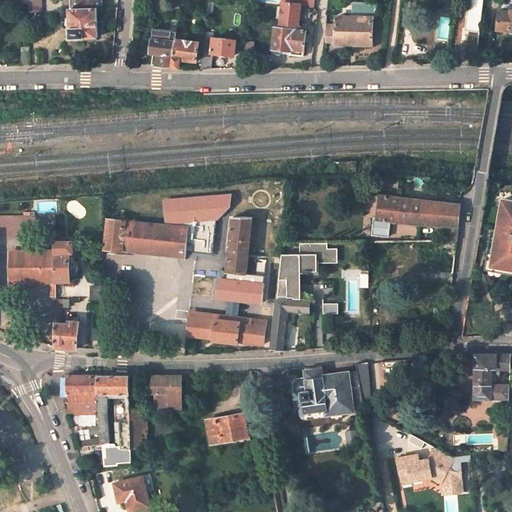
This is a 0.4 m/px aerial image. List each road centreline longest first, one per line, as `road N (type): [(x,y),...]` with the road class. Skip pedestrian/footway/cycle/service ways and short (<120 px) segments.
road 1 (tertiary): [(20,367),(252,364),(455,348)]
road 2 (unclassified): [(121,78),(498,73)]
road 3 (unclassified): [(455,348),(498,73)]
road 4 (tertiary): [(79,511),(20,367)]
road 5 (unclassified): [(0,79),(121,78)]
